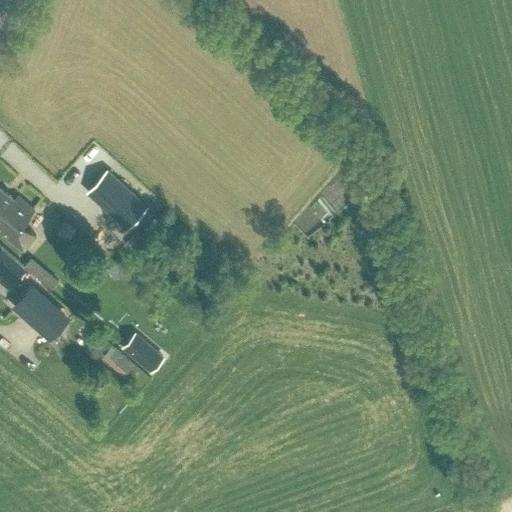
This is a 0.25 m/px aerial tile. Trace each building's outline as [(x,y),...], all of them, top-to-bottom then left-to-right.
[(369,169),(361,172),(370,201),(376,199),(394,192),(384,164),(369,169)] [(126,226),(129,222),(147,203),(120,178),(107,166),(86,190),(126,226)] [(0,185),(0,230),(22,249),(35,233),(22,222),(34,207),(17,194),(14,197),(0,185)] [(0,277),(10,286),(20,275),(26,268),(24,267),(1,246),(0,247),(0,277)] [(32,258),(24,267),(26,268),(28,270),(41,281),(52,290),(60,281),(32,258)] [(54,333),(71,314),(31,279),(14,298),(54,333)] [(106,341),(97,334),(87,346),(95,353),(106,341)] [(144,339),(133,352),(151,368),(163,355),(144,339)] [(111,343),(101,354),(102,355),(123,374),(134,362),(112,344),(111,343)]
